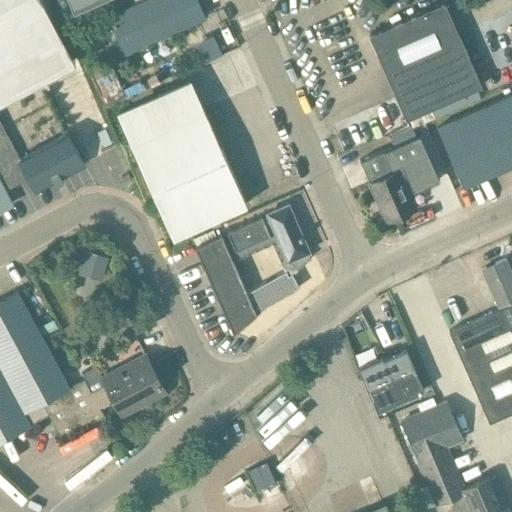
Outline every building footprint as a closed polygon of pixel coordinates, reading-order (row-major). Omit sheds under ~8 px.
[(0,0),(0,209),(13,203),(3,186),(10,182),(0,163),(0,101),(73,62),(39,0),(0,0)] [(199,0),(140,0),(128,6),(107,15),(125,54),(145,44),(207,17),(199,0)] [(407,119),(408,118),(482,86),(445,2),(370,35),(407,119)] [(216,33),(198,42),(206,59),(224,50),(216,33)] [(111,63),(90,71),(105,107),(126,98),(111,63)] [(130,97),(134,105),(118,112),(173,236),(247,204),(191,79),(155,96),(151,87),(130,97)] [(511,165),(511,94),(438,127),(465,186),(511,165)] [(0,163),(10,182),(27,173),(35,187),(62,173),(64,176),(85,164),(69,133),(20,159),(0,122),(0,163)] [(420,135),(416,136),(361,161),(371,183),(369,183),(386,221),(416,208),(406,184),(410,182),(414,191),(440,180),(420,135)] [(288,205),(222,234),(234,261),(273,244),(288,278),(293,274),(305,263),(301,254),(308,251),(288,205)] [(197,245),(195,246),(216,292),(234,333),(257,313),(247,291),(242,280),(234,261),(222,234),(216,237),(197,245)] [(78,272),(103,280),(110,258),(85,250),(78,272)] [(450,331),(490,421),(511,411),(511,270),(506,257),(482,268),(499,309),(450,331)] [(286,271),(247,291),(257,313),(266,305),(300,287),(293,274),(288,278),(286,271)] [(18,291),(0,301),(0,440),(32,423),(50,414),(61,435),(103,412),(100,407),(100,408),(91,391),(85,379),(69,387),(18,291)] [(360,369),(378,410),(424,390),(406,349),(360,369)] [(123,414),(165,391),(145,355),(103,377),(106,383),(91,391),(100,408),(100,407),(115,399),(123,414)] [(467,492),(465,488),(447,446),(463,438),(447,401),(402,421),(438,505),(464,494),(467,492)] [(52,448),(63,469),(109,444),(98,423),(52,448)] [(471,511),(508,511),(493,475),(465,488),(467,492),(464,494),(471,511)]
